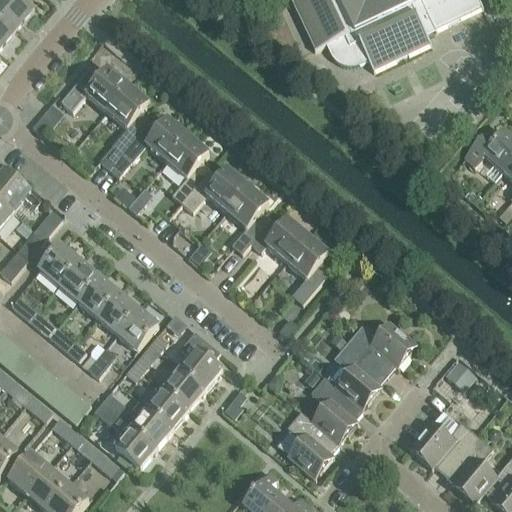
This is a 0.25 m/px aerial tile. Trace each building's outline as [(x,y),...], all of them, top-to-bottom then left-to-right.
[(17,0),(0,0),(0,23),(14,35),(33,12),(17,0)] [(431,49),(427,40),(482,14),(475,0),(290,0),(317,56),(327,51),(332,61),(334,66),(336,68),(339,70),(344,72),(349,73),(352,73),(357,72),(361,70),(369,66),(374,76),(431,49)] [(0,51),(14,35),(0,23),(0,51)] [(86,105),(106,121),(129,94),(108,77),(100,86),(90,78),(62,112),(73,121),(86,105)] [(126,138),(112,154),(101,168),(111,176),(122,163),(151,128),(142,121),(150,112),(129,94),(106,121),(126,138)] [(42,122),(32,134),(44,144),(55,132),(42,122)] [(122,163),(111,176),(121,185),(132,171),(146,155),(166,171),(188,144),(168,127),(160,136),(151,128),(122,163)] [(486,142),(466,165),(476,174),(486,163),(505,180),(511,171),(511,144),(505,138),(495,150),(486,142)] [(172,204),(183,213),(211,179),(202,171),(210,162),(188,144),(166,171),(186,188),(172,204)] [(211,179),(183,213),(193,221),(207,205),(226,221),(248,195),(228,178),(221,187),(211,179)] [(0,185),(0,210),(14,222),(25,209),(35,217),(41,209),(5,179),(0,185)] [(117,203),(129,214),(137,204),(125,194),(117,203)] [(232,254),(242,262),(271,228),(262,221),(269,212),(248,195),(226,221),(246,238),(232,254)] [(137,204),(129,214),(138,221),(146,212),(137,204)] [(0,238),(14,222),(0,210),(0,238)] [(53,218),(35,240),(45,248),(63,227),(62,226),(53,218)] [(271,228),(242,262),(243,263),(251,252),(262,261),(267,255),(285,271),(308,244),(288,228),(281,237),(271,228)] [(26,251),(18,260),(28,269),(36,259),(45,248),(35,240),(26,251)] [(330,263),(308,244),(285,271),(306,288),(293,305),(303,313),(331,280),(322,272),(330,263)] [(62,253),(40,278),(59,294),(81,268),(62,253)] [(194,259),(189,264),(199,273),(203,268),(194,259)] [(18,260),(1,280),(11,289),(28,269),(18,260)] [(81,268),(59,294),(79,310),(100,285),(81,268)] [(100,285),(79,310),(98,327),(120,301),(100,285)] [(120,301),(98,327),(117,343),(139,317),(120,301)] [(20,306),(13,313),(21,320),(21,321),(30,329),(37,321),(28,312),(20,306)] [(335,315),(326,321),(333,332),(342,327),(335,315)] [(139,317),(117,343),(138,359),(159,334),(139,317)] [(37,321),(30,329),(40,337),(41,337),(47,329),(37,321)] [(291,324),(280,338),(287,343),(298,330),(291,324)] [(362,335),(349,351),(389,384),(397,374),(399,376),(418,353),(391,331),(378,347),(362,335)] [(57,337),(50,345),(69,362),(76,353),(57,337)] [(174,370),(173,371),(181,377),(206,398),(223,378),(213,370),(221,361),(196,340),(182,357),(191,365),(181,377),(174,370)] [(338,341),(333,347),(343,356),(348,350),(338,341)] [(5,342),(0,347),(0,365),(13,349),(5,342)] [(168,351),(159,344),(151,353),(160,361),(168,351)] [(13,349),(0,365),(0,368),(7,374),(22,356),(13,349)] [(341,371),(328,387),(337,395),(364,418),(364,417),(382,396),(380,394),(389,384),(349,351),(336,367),(341,371)] [(76,353),(69,362),(79,370),(86,361),(76,353)] [(22,356),(7,374),(16,382),(31,364),(22,356)] [(106,357),(88,378),(99,386),(116,365),(106,357)] [(143,363),(135,372),(145,380),(152,371),(143,363)] [(31,364),(16,382),(24,389),(39,371),(31,364)] [(458,368),(446,382),(455,390),(467,376),(458,368)] [(39,371),(24,389),(33,396),(48,378),(39,371)] [(135,372),(127,382),(136,390),(145,380),(135,372)] [(0,375),(0,391),(7,397),(15,388),(0,375)] [(181,377),(165,396),(191,417),(206,398),(181,377)] [(305,386),(314,394),(323,385),(314,377),(305,386)] [(48,378),(33,396),(42,403),(57,385),(48,378)] [(57,385),(42,403),(50,410),(65,392),(57,385)] [(326,386),(312,402),(326,414),(314,429),(313,430),(340,452),(340,451),(358,430),(357,429),(365,418),(364,417),(364,418),(337,395),(328,387),(326,386)] [(15,388),(7,397),(13,402),(11,405),(24,416),(26,413),(34,403),(15,388)] [(65,392),(50,410),(59,418),(74,399),(65,392)] [(140,408),(174,437),(191,417),(165,396),(149,415),(140,408)] [(74,399),(59,418),(68,425),(83,407),(74,399)] [(110,402),(102,411),(121,426),(128,417),(110,402)] [(34,403),(26,413),(46,429),(54,420),(34,403)] [(83,407),(68,425),(77,432),(92,414),(83,407)] [(142,424),(132,436),(158,457),(174,437),(140,408),(133,416),(142,424)] [(242,416),(233,409),(225,418),(235,425),(242,416)] [(102,411),(95,420),(113,436),(114,435),(125,444),(117,454),(142,476),(158,457),(132,436),(121,426),(102,411)] [(411,456),(410,457),(433,477),(436,473),(445,482),(477,443),(461,430),(459,432),(443,418),(432,431),(415,452),(411,456)] [(302,419),(288,436),(303,448),(289,464),(317,487),(335,465),(333,463),(342,452),(340,451),(340,452),(313,430),(314,429),(302,419)] [(60,425),(53,434),(54,435),(59,439),(73,451),(80,442),(66,431),(60,425)] [(80,442),(73,451),(92,467),(99,458),(80,442)] [(477,443),(445,482),(455,490),(453,493),(475,511),(485,500),(484,500),(497,485),(496,484),(481,471),(493,456),(477,443)] [(0,444),(0,482),(19,460),(0,444)] [(99,458),(92,467),(111,483),(118,474),(99,458)] [(31,461),(9,487),(29,504),(51,477),(31,461)] [(497,485),(484,500),(485,500),(494,509),(493,510),(496,511),(511,511),(511,465),(496,484),(497,485)] [(51,477),(29,504),(38,511),(53,511),(70,493),(51,477)] [(244,511),(277,511),(284,505),(273,496),(280,487),(272,481),(265,489),(264,489),(244,511)] [(70,493),(53,511),(87,511),(89,509),(70,493)]
